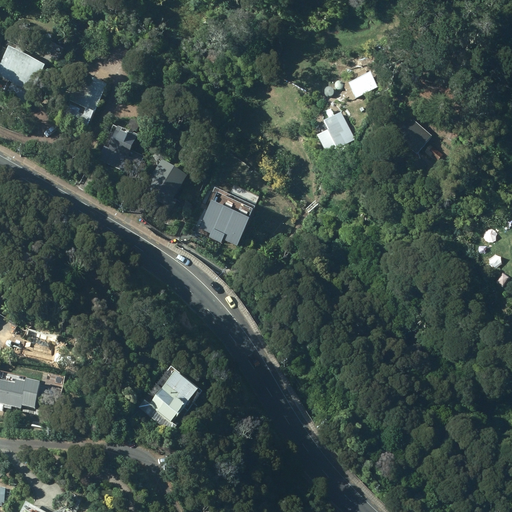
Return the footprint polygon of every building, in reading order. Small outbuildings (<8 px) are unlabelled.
[(65,49),(48,41),(41,54),(58,62),(65,49)] [(45,64),(8,46),(0,63),(0,76),(12,82),(3,100),(22,110),(45,64)] [(85,129),(107,84),(80,71),(58,117),(85,129)] [(317,135),(327,153),(346,143),(341,133),(344,132),(335,115),(324,120),(329,129),(317,135)] [(397,136),(416,154),(431,138),(413,120),(397,136)] [(111,182),(127,190),(141,162),(127,156),(138,134),(118,124),(100,160),(117,169),(111,182)] [(171,198),(185,174),(168,163),(162,173),(158,171),(146,191),(171,206),(175,201),(171,198)] [(211,204),(198,230),(210,236),(208,239),(222,245),(223,242),(237,249),(250,222),(211,204)] [(15,384),(0,380),(0,402),(21,407),(21,405),(34,408),(40,381),(25,378),(24,381),(16,379),(15,384)] [(175,378),(154,403),(163,410),(157,416),(171,428),(177,421),(179,422),(193,404),(192,403),(198,396),(175,378)] [(11,488),(0,486),(0,502),(10,503),(11,488)]
